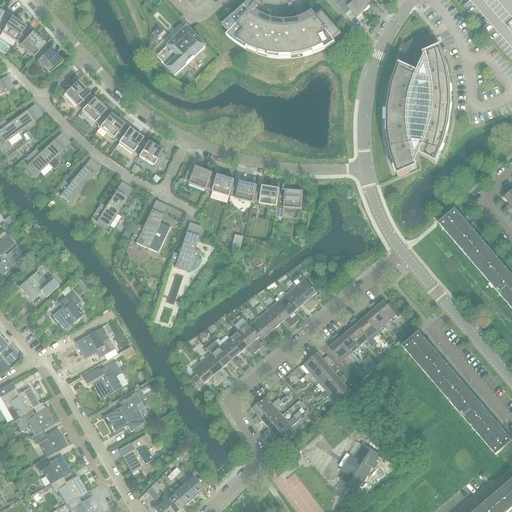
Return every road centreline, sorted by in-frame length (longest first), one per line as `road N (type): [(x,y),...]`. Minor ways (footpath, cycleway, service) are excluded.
road 1 (residential): [(207,511),(257,456),(231,398),(400,251)]
road 2 (residential): [(137,511),(57,375),(37,359)]
road 3 (residential): [(364,168),(363,109),(377,55),(414,0)]
road 4 (residential): [(364,168),(254,163),(187,140)]
road 5 (residential): [(161,194),(93,152),(39,97)]
road 6 (residential): [(452,312),(435,324),(436,334),(511,421)]
road 7 (residential): [(187,140),(84,56)]
